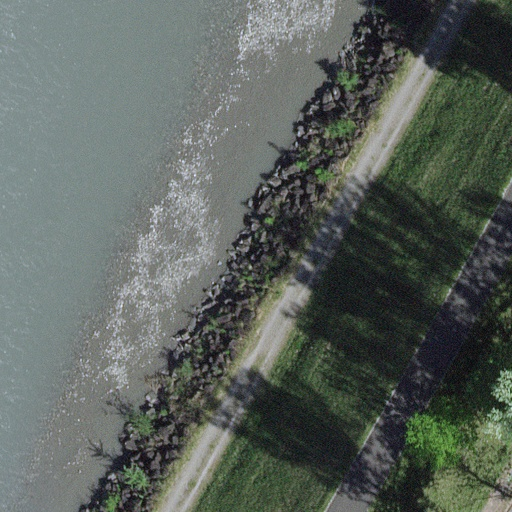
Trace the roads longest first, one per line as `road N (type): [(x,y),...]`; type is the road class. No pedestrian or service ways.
road 1 (track): [(462,0),(175,511)]
road 2 (track): [(348,511),(511,217)]
